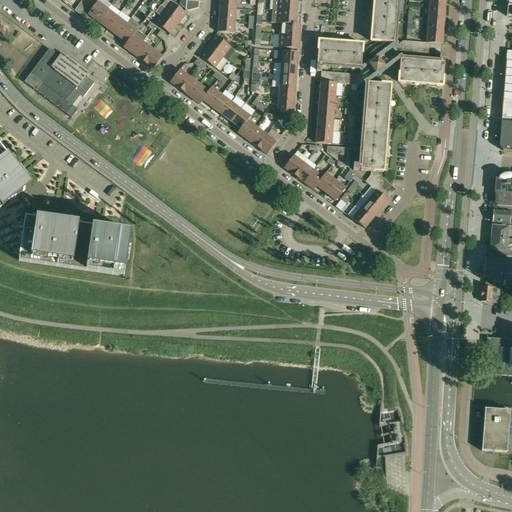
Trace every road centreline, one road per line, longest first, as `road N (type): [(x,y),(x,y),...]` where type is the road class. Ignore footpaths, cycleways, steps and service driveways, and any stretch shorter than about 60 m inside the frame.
road 1 (tertiary): [(209,246),(24,106),(0,77)]
road 2 (tertiary): [(209,246),(246,277),(285,291),(438,310)]
road 3 (tertiary): [(440,293),(269,272),(209,246)]
road 4 (residential): [(511,328),(470,325),(485,162)]
road 5 (tertiary): [(482,489),(461,476),(447,447),(456,302)]
road 6 (tertiary): [(438,310),(426,511)]
road 7 (residential): [(456,0),(445,133),(458,134)]
road 8 (residential): [(157,87),(42,0)]
road 9 (residential): [(272,171),(303,123),(309,37)]
road 10 (tertiary): [(456,302),(469,160)]
road 11 (residential): [(272,171),(157,87)]
road 12 (residential): [(109,199),(0,114)]
road 13 (residential): [(486,137),(497,0)]
road 14 (tertiary): [(471,135),(483,0)]
road 15 (tertiary): [(456,159),(440,293)]
road 16 (tertiary): [(468,0),(458,134)]
